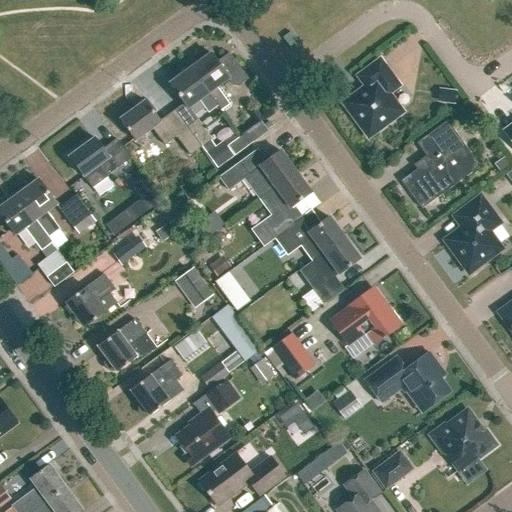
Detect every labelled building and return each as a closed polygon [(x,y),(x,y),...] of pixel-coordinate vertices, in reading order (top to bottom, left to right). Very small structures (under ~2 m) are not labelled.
[(210,53),(189,69),(216,107),(222,115),(230,109),(231,104),(219,88),(228,81),(231,85),(237,86),(247,79),(228,53),(216,62),(210,53)] [(344,104),(369,137),(388,123),(386,121),(399,112),(386,95),(398,86),(379,59),(356,76),(365,88),(344,104)] [(216,107),(189,69),(168,84),(186,109),(198,101),(207,113),(216,107)] [(457,89),(440,87),(439,100),(456,102),(457,89)] [(145,101),(120,120),(135,141),(152,128),(165,146),(176,137),(190,156),(202,147),(187,128),(175,111),(160,122),(145,101)] [(187,128),(202,147),(212,140),(198,120),(187,128)] [(400,181),(420,209),(478,166),(446,122),(421,139),(430,152),(412,165),(415,169),(400,181)] [(511,123),(501,132),(511,146),(511,123)] [(234,156),(251,143),(244,134),(227,146),(234,156)] [(94,138),(68,157),(83,177),(91,187),(130,158),(118,142),(105,152),(94,138)] [(217,169),(234,157),(223,142),(215,147),(206,154),(217,169)] [(256,150),(218,178),(227,191),(243,179),(258,199),(294,172),(279,152),(265,162),(256,150)] [(505,156),(495,164),(501,173),(511,166),(505,156)] [(292,206),(309,193),(294,172),(258,199),(273,218),(253,233),(263,246),(276,237),(275,236),(293,222),(300,217),(292,206)] [(142,200),(130,208),(138,218),(160,202),(143,178),(132,186),(142,200)] [(46,212),(56,205),(37,179),(17,194),(48,237),(59,230),(46,212)] [(52,243),(48,237),(17,194),(0,206),(0,215),(15,235),(24,229),(46,259),(57,252),(51,244),(52,243)] [(78,235),(95,221),(76,196),(58,209),(78,235)] [(445,241),(470,274),(489,260),(488,258),(500,249),(488,232),(500,223),(480,196),(457,213),(466,226),(445,241)] [(313,261),(343,239),(328,218),(303,236),(293,222),(275,236),(276,237),(287,252),(300,243),(313,261)] [(359,260),(343,239),(313,261),(299,271),(323,304),(342,289),(334,278),(359,260)] [(112,255),(120,267),(135,257),(126,245),(112,255)] [(195,263),(208,254),(202,246),(190,255),(195,263)] [(21,283),(36,271),(22,252),(6,264),(21,283)] [(57,252),(46,259),(38,266),(54,287),(73,273),(57,252)] [(211,268),(217,277),(227,270),(220,261),(211,268)] [(213,295),(193,268),(175,281),(184,293),(191,288),(202,303),(213,295)] [(109,293),(112,290),(100,274),(63,301),(82,327),(104,311),(106,313),(117,304),(109,293)] [(238,310),(249,302),(239,289),(228,297),(238,310)] [(375,344),(400,325),(373,289),(348,308),(349,308),(331,322),(348,346),(363,335),(364,337),(367,334),(375,344)] [(511,302),(498,313),(511,332),(511,302)] [(115,372),(134,358),(137,362),(155,349),(132,319),(96,347),(104,358),(102,360),(102,362),(102,365),(103,367),(104,369),(106,371),(109,372),(111,372),(114,371),(115,372)] [(174,346),(186,363),(210,346),(198,329),(174,346)] [(247,332),(231,344),(245,361),(261,349),(247,332)] [(283,366),(294,381),(315,366),(294,337),(266,357),(276,371),(283,366)] [(425,411),(450,392),(434,370),(439,367),(429,353),(403,373),(394,360),(365,381),(381,404),(401,389),(404,393),(408,389),(425,411)] [(263,360),(251,369),(262,385),(274,376),(263,360)] [(175,381),(181,376),(170,362),(130,391),(141,406),(139,409),(139,413),(141,416),(145,417),(148,416),(149,417),(169,402),(169,401),(183,391),(175,381)] [(228,375),(219,363),(200,378),(209,389),(228,375)] [(240,399),(226,380),(211,391),(191,405),(200,417),(195,420),(196,422),(175,438),(187,454),(182,458),(189,467),(194,463),(228,438),(214,418),(240,399)] [(362,409),(349,391),(332,404),(345,422),(362,409)] [(0,437),(18,424),(0,399),(0,437)] [(298,405),(287,412),(294,422),(296,425),(307,417),(298,405)] [(459,470),(467,480),(480,470),(473,460),(477,457),(479,459),(497,446),(486,430),(483,432),(467,410),(445,426),(443,423),(427,435),(438,449),(440,447),(458,471),(459,470)] [(297,472),(304,483),(347,452),(339,442),(297,472)] [(258,497),(284,478),(269,458),(248,473),(234,454),(196,482),(216,508),(248,484),(258,497)] [(371,472),(384,490),(403,476),(390,458),(371,472)] [(24,497),(11,506),(15,511),(30,511),(66,487),(49,465),(30,479),(36,488),(24,497)] [(343,485),(353,498),(336,510),(337,511),(378,511),(370,501),(380,493),(363,470),(343,485)] [(0,488),(0,502),(15,491),(8,482),(0,488)] [(66,487),(30,511),(79,511),(83,510),(66,487)] [(264,496),(242,511),(269,511),(273,509),(264,496)]
